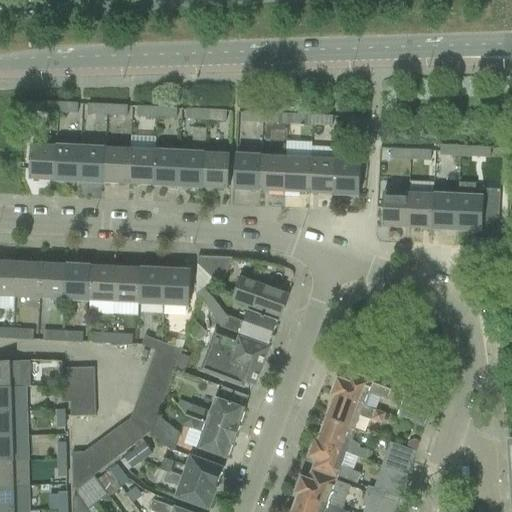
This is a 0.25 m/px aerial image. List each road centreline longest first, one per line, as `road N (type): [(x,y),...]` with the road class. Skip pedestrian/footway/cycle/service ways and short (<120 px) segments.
road 1 (secondary): [(0,68),(511,45)]
road 2 (residential): [(426,511),(472,365),(465,316),(446,294),(337,254)]
road 3 (residential): [(337,254),(207,214),(0,218)]
road 4 (residential): [(247,511),(337,254)]
